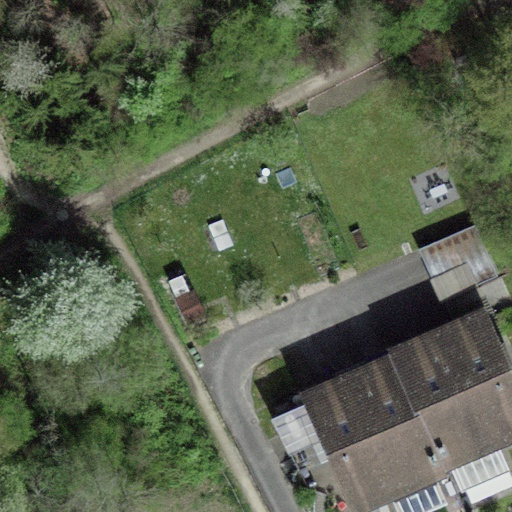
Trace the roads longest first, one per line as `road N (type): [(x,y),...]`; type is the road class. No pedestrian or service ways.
road 1 (track): [(0,255),(332,75),(502,0)]
road 2 (motorway): [(0,407),(300,0)]
road 3 (track): [(206,369),(175,350),(99,195),(49,213),(0,105)]
road 4 (residential): [(279,511),(206,369),(362,296)]
